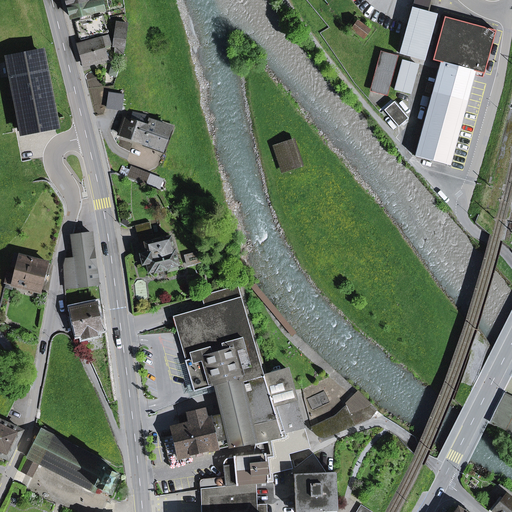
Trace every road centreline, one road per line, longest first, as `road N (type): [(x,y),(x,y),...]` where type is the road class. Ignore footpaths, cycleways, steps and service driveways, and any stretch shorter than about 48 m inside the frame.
road 1 (primary): [(96,170),(142,511)]
road 2 (residential): [(96,170),(80,186),(57,262),(27,433),(0,492)]
road 3 (unclassified): [(511,260),(462,211),(511,12)]
road 4 (primary): [(51,0),(96,170)]
road 5 (tertiary): [(443,480),(511,343)]
